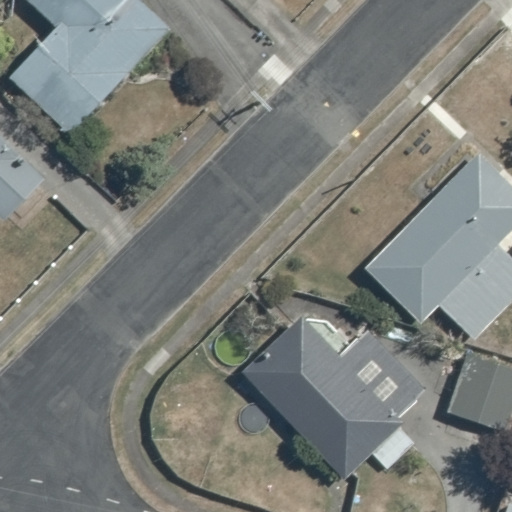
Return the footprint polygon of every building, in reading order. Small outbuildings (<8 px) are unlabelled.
[(13,70),(72,128),(170,29),(140,0),(25,0),(54,28),(13,70)] [(0,145),(0,220),(38,182),(0,145)] [(511,183),(482,152),(362,265),(417,323),(438,304),(468,335),(511,294),(511,258),(494,240),(511,223),(511,183)] [(242,372),(337,477),(369,448),(388,469),(414,446),(392,421),(421,396),(365,335),(337,361),(300,320),(242,372)] [(511,408),(511,369),(470,355),(449,412),(504,432),(511,408)]
